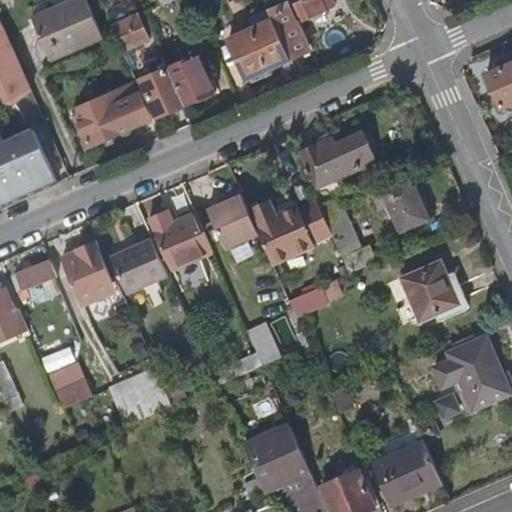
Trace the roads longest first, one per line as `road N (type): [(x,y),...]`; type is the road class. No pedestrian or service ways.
road 1 (residential): [(0,237),(424,52)]
road 2 (residential): [(511,250),(424,52)]
